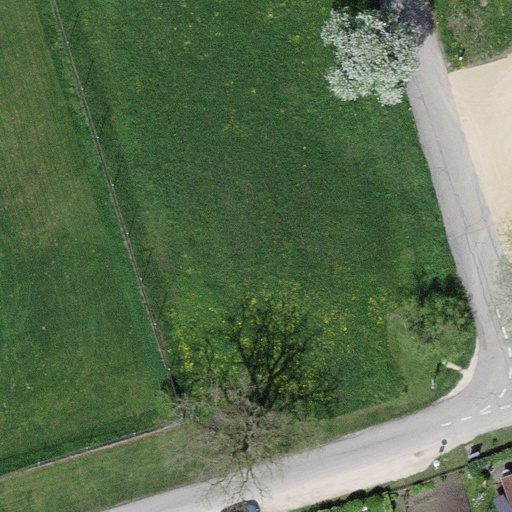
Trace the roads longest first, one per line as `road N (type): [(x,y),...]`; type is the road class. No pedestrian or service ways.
road 1 (residential): [(396,0),(511,394)]
road 2 (residential): [(511,412),(179,511)]
